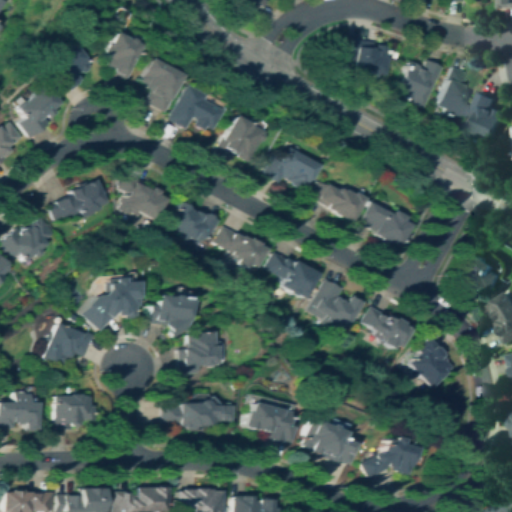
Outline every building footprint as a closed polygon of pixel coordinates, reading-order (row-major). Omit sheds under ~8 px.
[(264,0),(251,13),(238,0),(264,0)] [(511,0),(511,8),(507,8),(498,8),(498,0),(511,0)] [(116,37),(118,38),(121,37),(125,39),(126,41),(131,44),(130,45),(134,47),(119,79),(104,72),(106,69),(97,65),(100,58),(94,55),(99,43),(100,44),(106,32),(116,37)] [(369,45),(371,45),(371,43),(382,44),(381,49),(383,49),(382,55),(381,55),(379,75),(369,74),(369,73),(362,72),(361,73),(356,73),(357,72),(354,71),(354,67),(347,67),(348,59),(341,59),(344,39),(369,41),(369,45)] [(64,43),(80,62),(79,63),(80,65),(79,69),(76,72),(72,72),(70,70),(67,73),(71,79),(69,81),(70,82),(59,90),(56,91),(36,66),(49,56),(46,53),(53,47),(56,50),(64,43)] [(141,57),(155,65),(156,63),(164,67),(163,69),(174,74),(164,95),(165,96),(157,112),(136,101),(142,90),(136,87),(138,84),(131,80),(132,79),(131,78),(141,57)] [(437,66),(419,107),(409,103),(408,105),(401,102),(401,101),(396,98),(397,96),(389,93),(399,70),(397,69),(398,64),(401,65),(403,61),(414,66),(414,68),(417,69),(421,59),(437,66)] [(470,92),(459,117),(454,115),(452,119),(444,116),(443,117),(436,114),(439,108),(431,105),(448,65),(464,72),(458,87),(470,92)] [(43,122),(24,138),(11,123),(18,117),(10,108),(39,84),(54,102),(46,109),(48,112),(40,119),(43,122)] [(216,110),(205,130),(198,126),(196,131),(186,125),(189,119),(183,116),(177,128),(160,118),(178,84),(197,94),(195,98),(216,110)] [(506,115),(497,139),(495,138),(493,143),(488,141),(487,144),(462,133),(480,92),(497,99),(493,107),(507,113),(506,115)] [(253,141),(242,161),(241,160),(240,161),(230,156),(226,153),(224,157),(209,149),(227,115),(257,131),(257,133),(258,137),(256,140),(253,141)] [(7,126),(16,137),(2,148),(5,151),(0,154),(0,123),(3,121),(7,126)] [(278,147),(310,165),(302,180),(301,179),(298,184),(300,185),(297,189),(295,189),(295,190),(287,184),(286,183),(276,177),(273,183),(255,174),(264,157),(271,161),(278,147)] [(119,173),(126,176),(127,175),(155,190),(153,193),(161,197),(149,219),(114,201),(119,192),(111,188),(119,173)] [(93,208),(75,217),(73,212),(63,217),(62,215),(50,221),(43,205),(49,202),(48,201),(64,193),(62,189),(88,176),(100,202),(92,205),(93,208)] [(311,180),(318,184),(318,183),(329,189),(331,186),(336,189),(337,188),(345,192),(346,190),(358,197),(344,222),(336,217),(335,218),(326,212),(319,208),(320,206),(302,196),(311,180)] [(362,201),(385,213),(387,209),(400,216),(398,220),(405,224),(397,239),(396,242),(395,241),(392,247),(384,242),(383,244),(374,239),(375,238),(367,233),(368,231),(352,222),(357,213),(356,213),(362,201)] [(176,202),(183,206),(185,208),(188,211),(195,213),(196,211),(213,220),(205,235),(201,232),(196,242),(187,238),(183,239),(179,237),(179,233),(163,225),(168,216),(167,213),(173,202),(175,203),(176,202)] [(36,217),(48,233),(39,240),(41,243),(34,248),(37,251),(30,257),(28,254),(18,261),(13,254),(5,261),(0,254),(0,236),(11,228),(13,231),(20,226),(22,228),(36,217)] [(218,225),(243,238),(245,236),(255,241),(254,244),(261,247),(251,267),(245,264),(243,269),(232,263),(235,258),(227,254),(228,252),(209,242),(218,225)] [(268,251),(286,262),(288,259),(312,273),(297,298),(290,294),(289,296),(283,293),(284,291),(273,285),(277,278),(259,268),(268,251)] [(476,253),(481,256),(483,254),(490,259),(489,261),(497,266),(494,271),(502,276),(494,290),(492,288),(484,302),(460,288),(463,283),(451,276),(464,255),(472,260),(476,253)] [(115,277),(115,281),(130,280),(132,305),(128,305),(128,316),(116,316),(116,315),(109,315),(101,324),(99,323),(93,330),(73,314),(79,306),(78,305),(88,294),(94,294),(98,288),(98,282),(105,282),(105,278),(115,277)] [(337,301),(340,302),(344,295),(356,301),(342,327),(341,326),(339,330),(332,327),(331,330),(326,327),(324,329),(315,324),(318,319),(302,310),(319,278),(336,287),(331,296),(337,299),(337,301)] [(511,341),(506,345),(494,323),(497,321),(489,307),(497,301),(511,292),(511,341)] [(149,294),(164,295),(166,293),(173,294),(179,295),(179,298),(184,298),(180,327),(166,337),(158,325),(139,323),(141,303),(148,304),(149,294)] [(364,305),(389,319),(390,317),(400,323),(399,324),(405,328),(395,347),(391,345),(389,348),(377,342),(380,336),(354,321),(364,305)] [(48,321),(71,331),(72,328),(88,334),(79,357),(67,353),(65,357),(62,356),(59,366),(34,356),(48,321)] [(204,363),(204,365),(194,366),(193,365),(192,365),(192,372),(174,374),(171,349),(180,348),(181,334),(206,331),(210,363),(204,363)] [(447,367),(426,387),(415,376),(410,376),(407,373),(407,370),(408,369),(402,363),(414,352),(411,349),(424,337),(437,351),(436,353),(438,355),(441,359),(441,360),(447,367)] [(15,390),(15,393),(22,393),(21,397),(29,397),(30,429),(17,429),(17,424),(11,424),(11,422),(6,422),(6,428),(0,428),(0,401),(4,401),(4,391),(8,391),(8,392),(11,392),(11,390),(15,390)] [(74,394),(74,395),(78,395),(78,397),(84,397),(84,405),(88,405),(88,420),(73,420),(73,424),(64,424),(64,428),(46,428),(46,395),(56,395),(58,394),(74,394)] [(226,401),(226,419),(210,419),(210,428),(155,428),(155,405),(173,405),(173,401),(226,401)] [(291,427),(287,444),(258,437),(260,429),(236,423),(242,401),(282,411),(279,424),(291,427)] [(342,442),(338,462),(310,456),(312,449),(295,446),(300,423),(331,430),(329,439),(342,442)] [(408,445),(399,473),(381,468),(362,476),(355,462),(372,450),(376,435),(408,445)] [(158,486),(158,511),(129,511),(110,511),(110,491),(129,491),(129,486),(158,486)] [(99,489),(100,511),(55,511),(55,495),(76,495),(76,489),(99,489)] [(219,490),(219,511),(169,511),(169,489),(219,490)] [(0,511),(0,490),(49,490),(49,509),(20,509),(20,511),(0,511)] [(274,504),(274,511),(224,511),(224,494),(248,494),(248,496),(265,496),(265,504),(274,504)]
